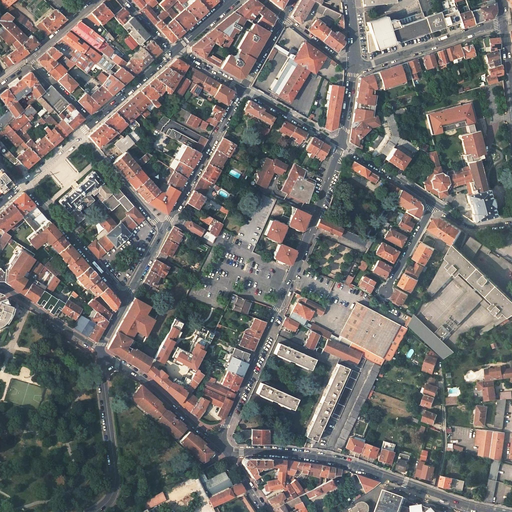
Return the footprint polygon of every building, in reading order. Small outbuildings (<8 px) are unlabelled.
[(77,0),(66,10),(65,11),(67,13),(69,16),(81,6),(88,0),(77,0)] [(151,0),(132,0),(141,10),(151,0)] [(155,0),(151,0),(141,10),(142,11),(156,26),(171,43),(173,41),(176,38),(161,21),(165,17),(166,17),(168,15),(164,10),(157,17),(150,9),(158,3),(157,2),(155,0)] [(163,0),(159,4),(164,10),(168,15),(170,17),(172,19),(183,32),(190,26),(196,21),(176,0),(163,0)] [(176,0),(196,21),(201,17),(207,11),(198,1),(196,0),(176,0)] [(218,1),(217,0),(198,0),(198,1),(207,11),(211,7),(218,1)] [(255,0),(247,0),(242,5),(234,12),(245,19),(253,23),(268,32),(272,25),(276,17),(255,0)] [(269,0),(281,9),(285,0),(269,0)] [(300,24),(308,9),(313,1),(310,0),(299,0),(295,8),(291,17),(300,24)] [(465,0),(452,0),(453,1),(455,1),(459,14),(457,14),(459,21),(462,28),(469,25),(473,24),(469,11),(465,0)] [(486,5),(469,11),(473,24),(491,18),(495,11),(494,5),(493,0),(486,0),(485,1),(486,5)] [(336,23),(342,15),(340,14),(320,4),(318,4),(313,1),(308,9),(336,23)] [(112,15),(103,5),(102,3),(96,8),(91,13),(100,23),(101,24),(112,15)] [(12,16),(24,25),(34,33),(36,30),(31,26),(32,25),(30,22),(28,20),(9,5),(8,6),(7,7),(4,10),(6,12),(12,16)] [(454,6),(440,11),(445,26),(459,21),(457,14),(454,6)] [(113,16),(122,25),(131,17),(125,10),(123,8),(113,16)] [(64,16),(60,12),(55,9),(37,25),(43,32),(42,33),(45,37),(49,34),(63,21),(67,18),(64,16)] [(445,26),(440,11),(425,16),(429,31),(445,26)] [(15,39),(28,52),(39,43),(32,36),(26,41),(23,35),(8,20),(12,16),(6,12),(0,16),(0,24),(2,26),(5,29),(15,39)] [(245,19),(234,12),(226,18),(214,28),(229,37),(245,19)] [(396,19),(388,22),(386,16),(368,22),(371,33),(367,34),(369,52),(429,31),(425,16),(423,12),(396,21),(396,19)] [(91,13),(86,17),(98,26),(100,23),(91,13)] [(342,15),(336,23),(335,24),(342,32),(345,31),(344,23),(343,15),(342,15)] [(122,25),(125,29),(131,36),(139,44),(148,36),(138,25),(131,17),(122,25)] [(167,20),(165,17),(161,21),(176,38),(180,35),(183,32),(172,19),(167,24),(165,21),(167,20)] [(330,31),(323,26),(324,24),(318,19),(317,21),(316,20),(308,30),(312,33),(322,41),(330,31)] [(114,39),(105,29),(99,36),(80,22),(71,30),(99,51),(107,45),(114,39)] [(233,58),(227,55),(224,61),(221,65),(229,70),(228,72),(238,78),(243,77),(249,65),(253,59),(251,58),(256,50),(255,50),(261,40),(263,41),(268,32),(253,23),(249,30),(249,31),(248,33),(246,32),(236,48),(239,50),(233,58)] [(0,35),(9,46),(11,45),(10,44),(11,43),(15,39),(5,29),(2,26),(0,27),(0,35)] [(229,37),(214,28),(210,32),(204,36),(214,42),(218,45),(222,38),(227,41),(225,44),(224,44),(222,47),(226,50),(233,39),(229,37)] [(330,31),(322,41),(330,47),(337,53),(345,43),(341,40),(343,37),(336,32),(334,35),(330,31)] [(89,46),(83,42),(80,46),(75,42),(78,38),(69,32),(64,36),(61,38),(77,50),(83,54),(88,47),(89,46)] [(139,44),(131,36),(125,41),(133,49),(139,44)] [(214,42),(204,36),(191,47),(191,51),(198,55),(211,62),(220,68),(221,65),(224,61),(221,59),(220,61),(212,56),(211,58),(206,55),(214,42)] [(58,41),(57,42),(73,55),(77,50),(61,38),(58,41)] [(489,47),(490,52),(499,49),(498,38),(488,38),(489,47)] [(16,49),(3,59),(9,66),(20,58),(25,55),(28,52),(15,39),(11,43),(16,49)] [(251,58),(253,59),(263,41),(261,40),(255,50),(256,50),(251,58)] [(152,41),(143,49),(152,59),(157,55),(162,51),(156,45),(152,41)] [(304,42),(293,60),(298,63),(278,96),(289,103),(309,70),(314,73),(324,56),(316,50),(312,48),(304,42)] [(465,42),(460,44),(461,48),(463,55),(464,59),(474,55),(471,45),(466,47),(465,42)] [(463,55),(461,48),(460,44),(454,46),(446,49),(449,60),(463,55)] [(107,45),(99,51),(103,54),(107,58),(112,52),(113,50),(107,45)] [(115,64),(120,67),(132,77),(137,73),(149,62),(152,59),(143,49),(140,45),(138,46),(141,49),(130,58),(131,59),(126,63),(112,52),(107,58),(115,64)] [(55,58),(54,57),(56,55),(57,57),(61,54),(51,47),(36,60),(42,66),(47,71),(57,63),(54,60),(55,58)] [(101,57),(88,47),(83,54),(77,50),(73,55),(78,59),(74,64),(79,67),(87,73),(90,69),(94,63),(101,68),(108,73),(110,70),(115,64),(107,58),(103,54),(101,57)] [(446,49),(440,51),(437,52),(439,59),(437,60),(438,65),(449,62),(449,60),(446,49)] [(499,51),(485,56),(489,68),(501,64),(500,58),(499,51)] [(422,57),(426,69),(436,66),(432,54),(428,55),(422,57)] [(73,55),(69,60),(70,60),(74,64),(78,59),(73,55)] [(167,67),(181,76),(187,65),(177,59),(172,63),(167,67)] [(411,61),(406,62),(410,74),(420,71),(416,59),(411,61)] [(293,60),(273,93),(278,96),(298,63),(293,60)] [(365,76),(358,82),(355,106),(352,123),(372,117),(375,98),(374,98),(374,94),(373,93),(373,92),(373,90),(379,88),(380,90),(387,88),(388,89),(404,83),(403,83),(412,80),(410,74),(406,62),(393,67),(371,74),(365,76)] [(52,76),(57,80),(65,72),(66,72),(57,63),(47,71),(52,76)] [(94,63),(90,69),(93,71),(95,67),(100,70),(101,68),(94,63)] [(501,64),(489,68),(488,68),(490,76),(488,77),(486,80),(487,85),(496,83),(495,77),(502,74),(501,69),(501,64)] [(115,74),(113,73),(114,72),(110,70),(108,73),(110,75),(123,84),(123,85),(128,81),(132,77),(120,67),(115,74)] [(160,72),(155,77),(171,89),(178,77),(182,80),(175,92),(181,96),(185,89),(190,81),(184,78),(181,76),(167,67),(160,72)] [(191,67),(184,78),(190,81),(194,84),(200,87),(206,76),(191,67)] [(0,118),(0,127),(2,129),(7,124),(22,112),(23,111),(16,101),(16,100),(14,97),(27,87),(30,90),(31,90),(37,98),(40,95),(54,110),(58,114),(61,112),(66,107),(69,103),(55,89),(50,84),(44,90),(39,84),(40,83),(37,79),(36,80),(30,71),(21,78),(22,78),(7,89),(0,93),(0,97),(4,104),(6,108),(7,107),(9,110),(0,118)] [(65,72),(57,80),(68,92),(77,84),(65,72)] [(108,77),(102,73),(98,79),(103,83),(101,85),(111,95),(117,90),(123,84),(110,75),(108,77)] [(211,79),(206,76),(200,87),(213,95),(220,84),(211,79)] [(147,84),(158,93),(159,94),(164,88),(167,91),(169,92),(171,89),(155,77),(152,80),(147,84)] [(194,84),(190,81),(185,89),(189,91),(194,84)] [(156,106),(156,107),(159,103),(155,99),(158,93),(147,84),(143,87),(140,90),(151,101),(154,104),(156,106)] [(194,84),(189,91),(196,94),(200,87),(194,84)] [(220,84),(213,95),(212,97),(226,105),(234,92),(220,84)] [(98,88),(90,96),(89,96),(92,99),(99,106),(101,104),(108,97),(111,95),(101,85),(98,88)] [(331,90),(325,128),(327,130),(330,132),(336,129),(343,87),(331,85),(331,86),(329,86),(328,89),(331,90)] [(88,94),(90,96),(98,88),(96,86),(88,94)] [(151,101),(140,90),(136,94),(129,100),(141,112),(144,116),(148,112),(144,108),(151,101)] [(77,101),(90,114),(94,110),(99,106),(92,99),(89,96),(90,96),(88,94),(86,92),(77,101)] [(40,95),(37,98),(36,99),(44,106),(48,111),(50,113),(53,110),(53,111),(54,110),(40,95)] [(477,131),(478,135),(482,134),(478,117),(473,119),(468,99),(460,101),(460,104),(459,104),(458,101),(433,108),(434,111),(432,111),(431,109),(423,111),(429,132),(463,122),(466,133),(477,131)] [(141,112),(129,100),(123,105),(115,112),(126,123),(132,128),(133,129),(134,128),(135,127),(136,128),(137,128),(138,127),(139,126),(138,124),(133,118),(141,112)] [(258,117),(270,123),(274,117),(262,110),(263,109),(248,100),(243,109),(258,118),(258,117)] [(84,118),(69,103),(66,107),(70,111),(65,117),(61,112),(58,114),(63,119),(72,129),(79,123),(84,118)] [(23,111),(22,112),(29,120),(33,117),(31,115),(36,111),(29,105),(23,111)] [(212,117),(209,123),(215,126),(220,117),(224,110),(215,105),(212,109),(216,112),(213,117),(212,117)] [(40,112),(38,114),(41,116),(48,111),(44,106),(43,110),(42,110),(40,112)] [(407,107),(394,111),(396,116),(405,114),(405,113),(408,112),(407,107)] [(29,120),(22,112),(7,124),(39,157),(47,151),(54,145),(44,135),(40,139),(39,138),(37,140),(38,141),(36,143),(25,132),(34,124),(29,120)] [(126,123),(115,112),(109,117),(103,122),(102,123),(116,132),(126,123)] [(208,122),(191,112),(186,122),(195,127),(199,120),(202,122),(200,126),(205,128),(208,122)] [(392,137),(381,153),(386,157),(392,149),(396,143),(399,138),(393,117),(391,112),(381,115),(384,122),(387,121),(392,137)] [(58,123),(50,115),(44,119),(51,127),(52,126),(53,128),(62,137),(65,135),(68,133),(58,123)] [(164,115),(154,126),(157,128),(159,130),(162,125),(163,125),(165,123),(167,121),(169,118),(164,115)] [(357,139),(359,137),(369,127),(378,125),(380,124),(379,122),(380,122),(379,117),(376,117),(376,116),(372,117),(352,123),(349,143),(359,148),(360,140),(357,140),(357,139)] [(63,119),(58,123),(68,133),(70,131),(72,129),(63,119)] [(288,123),(285,121),(280,130),(290,136),(295,127),(288,123)] [(116,132),(102,123),(97,127),(88,135),(99,147),(116,132)] [(23,150),(20,153),(18,155),(16,157),(18,160),(26,169),(33,163),(39,157),(7,124),(2,129),(0,130),(0,137),(5,133),(16,145),(19,142),(25,148),(23,150)] [(56,143),(62,137),(53,128),(50,130),(46,125),(43,128),(43,129),(42,130),(39,127),(38,128),(44,135),(54,145),(56,143)] [(183,143),(200,153),(204,145),(205,143),(199,140),(198,143),(172,128),(171,129),(168,127),(165,133),(183,143)] [(294,140),(299,142),(302,138),(303,139),(306,134),(303,132),(295,127),(290,136),(295,138),(294,140)] [(132,128),(115,143),(123,153),(125,151),(134,143),(134,144),(141,138),(133,129),(132,128)] [(145,142),(147,140),(134,128),(133,129),(141,138),(145,142)] [(463,163),(465,162),(476,160),(481,158),(480,155),(482,155),(478,135),(477,131),(466,133),(458,136),(457,137),(459,139),(460,139),(463,155),(462,155),(463,163)] [(237,145),(240,140),(226,133),(223,138),(235,144),(237,145)] [(375,134),(367,146),(373,150),(381,138),(375,134)] [(312,137),(305,149),(314,155),(321,142),(316,139),(312,137)] [(228,156),(235,144),(223,138),(220,143),(216,150),(226,155),(228,156)] [(399,138),(396,143),(414,153),(418,148),(399,138)] [(0,151),(12,161),(16,157),(10,151),(0,140),(0,151)] [(324,144),(321,142),(314,155),(322,159),(329,147),(324,144)] [(421,142),(418,148),(424,152),(428,146),(421,142)] [(180,161),(192,168),(196,161),(200,153),(183,143),(175,158),(180,161)] [(386,157),(385,160),(399,170),(407,159),(392,149),(386,157)] [(226,155),(216,150),(215,152),(211,158),(209,162),(220,168),(222,165),(221,164),(226,155)] [(435,150),(426,153),(431,169),(432,174),(429,180),(424,181),(422,181),(424,190),(427,189),(437,196),(437,198),(446,195),(446,193),(451,187),(471,182),(475,193),(466,196),(469,206),(470,206),(472,214),(471,214),(473,222),(494,216),(492,207),(494,206),(492,199),(490,200),(487,190),(484,191),(476,160),(465,162),(466,167),(445,172),(440,167),(436,155),(438,154),(437,151),(435,152),(435,150)] [(125,151),(123,153),(112,163),(119,171),(126,178),(139,167),(125,151)] [(147,152),(139,159),(143,163),(152,155),(147,152)] [(272,171),(277,173),(278,170),(282,172),(283,171),(284,171),(287,165),(281,162),(281,161),(275,158),(271,160),(266,157),(265,158),(261,159),(260,162),(261,167),(259,171),(254,173),(253,176),(255,183),(265,188),(268,181),(268,179),(272,171)] [(174,170),(180,161),(175,158),(169,167),(174,170)] [(180,161),(174,170),(186,178),(189,173),(192,168),(180,161)] [(349,168),(374,183),(378,177),(353,161),(351,164),(349,168)] [(213,182),(220,168),(209,162),(201,176),(212,182),(213,182)] [(307,170),(294,163),(280,191),(287,193),(286,195),(303,203),(304,202),(308,204),(316,181),(312,179),(304,175),(307,170)] [(139,167),(126,178),(130,183),(135,189),(147,178),(139,167)] [(2,169),(0,170),(11,182),(12,181),(2,169)] [(11,182),(0,170),(0,191),(6,187),(11,182)] [(174,170),(167,184),(169,185),(179,190),(183,184),(186,178),(174,170)] [(314,174),(307,170),(304,175),(312,179),(314,174)] [(65,195),(58,201),(68,212),(78,222),(84,217),(79,211),(85,205),(86,206),(89,204),(90,205),(95,201),(98,201),(101,205),(103,203),(105,206),(100,210),(103,212),(117,200),(113,196),(101,183),(101,182),(92,172),(85,178),(85,179),(79,184),(76,187),(72,190),(72,191),(66,196),(65,195)] [(205,195),(212,182),(201,176),(198,182),(194,189),(205,195)] [(157,190),(147,178),(135,189),(141,195),(146,202),(157,190)] [(179,190),(169,185),(165,193),(158,189),(157,190),(146,202),(167,214),(179,190)] [(393,186),(390,190),(390,191),(391,194),(396,196),(399,190),(398,188),(393,186)] [(114,195),(113,196),(117,200),(123,195),(122,193),(120,193),(120,192),(118,192),(118,189),(114,190),(115,193),(113,194),(114,195)] [(198,208),(205,195),(194,189),(191,195),(187,202),(198,208)] [(407,195),(399,190),(396,196),(393,200),(407,209),(405,213),(416,219),(421,211),(420,210),(419,203),(419,202),(407,195)] [(22,216),(25,219),(30,225),(35,231),(48,219),(28,197),(23,191),(16,197),(10,202),(22,216)] [(126,239),(126,238),(130,234),(128,232),(144,218),(123,195),(117,200),(103,212),(91,222),(94,225),(98,222),(108,233),(97,242),(94,240),(93,240),(86,246),(97,259),(113,245),(115,247),(119,244),(120,244),(126,239)] [(222,205),(209,197),(208,199),(209,201),(220,207),(222,205)] [(0,229),(3,232),(22,216),(10,202),(0,210),(0,229)] [(187,202),(184,208),(195,214),(198,208),(187,202)] [(287,225),(288,226),(300,231),(301,231),(302,230),(309,215),(308,215),(308,214),(294,207),(291,215),(287,224),(287,225)] [(223,223),(204,212),(200,218),(210,223),(211,222),(215,224),(211,232),(216,236),(223,223)] [(410,218),(403,214),(397,225),(408,232),(412,224),(408,222),(410,218)] [(7,235),(25,219),(22,216),(16,222),(17,223),(5,234),(7,235)] [(434,221),(430,229),(454,244),(455,243),(462,231),(450,223),(442,218),(435,220),(434,221)] [(13,240),(30,225),(25,219),(7,235),(9,237),(13,240)] [(49,220),(48,219),(35,231),(36,232),(37,233),(50,222),(49,220)] [(211,232),(188,219),(185,224),(188,226),(187,227),(200,234),(201,234),(213,241),(216,236),(211,232)] [(271,220),(264,235),(265,236),(265,237),(277,242),(278,242),(279,241),(286,226),(285,225),(285,224),(272,219),(271,220)] [(339,235),(368,248),(371,243),(319,219),(318,222),(316,226),(339,236),(339,235)] [(57,230),(50,222),(37,233),(42,239),(49,233),(55,239),(60,234),(57,230)] [(171,232),(167,238),(177,244),(184,233),(180,231),(181,229),(174,225),(171,232)] [(405,238),(389,229),(383,238),(400,247),(405,238)] [(0,250),(8,239),(9,237),(7,235),(5,234),(4,232),(0,237),(0,250)] [(3,271),(4,281),(5,282),(13,288),(20,277),(19,274),(21,270),(28,277),(32,271),(38,262),(43,266),(48,261),(53,257),(47,252),(44,248),(46,246),(48,245),(42,239),(37,233),(30,239),(26,242),(5,273),(3,271)] [(65,239),(60,234),(55,239),(50,243),(53,246),(51,247),(57,254),(58,252),(69,243),(65,239)] [(435,242),(425,237),(422,243),(431,248),(435,242)] [(454,244),(452,247),(447,256),(452,260),(448,265),(451,268),(451,269),(454,273),(455,272),(458,275),(459,274),(462,271),(495,302),(491,306),(490,307),(493,309),(493,310),(497,314),(497,313),(500,316),(505,312),(510,317),(511,315),(511,299),(471,259),(479,248),(487,253),(489,249),(476,240),(471,237),(462,250),(455,243),(454,244)] [(163,246),(157,256),(165,261),(168,255),(171,256),(177,244),(167,238),(163,246)] [(0,250),(0,262),(14,243),(8,239),(0,250)] [(68,264),(79,255),(74,249),(69,243),(58,252),(62,257),(61,258),(64,261),(65,260),(68,264)] [(295,250),(280,243),(279,244),(278,244),(273,256),(273,257),(273,258),(288,265),(289,264),(290,264),(296,251),(295,251),(295,250)] [(375,253),(391,263),(397,252),(381,243),(375,253)] [(434,249),(431,248),(422,243),(414,258),(419,261),(425,265),(426,265),(429,259),(431,255),(434,249)] [(447,256),(452,247),(446,244),(441,253),(447,256)] [(84,260),(79,255),(68,264),(67,265),(77,275),(88,265),(84,260)] [(447,256),(428,291),(432,295),(452,275),(468,290),(453,305),(457,309),(475,290),(459,274),(458,275),(455,272),(454,273),(451,269),(451,268),(448,265),(452,260),(447,256)] [(153,265),(150,270),(159,275),(163,277),(169,267),(156,259),(153,265)] [(364,271),(367,264),(361,260),(358,267),(364,271)] [(389,267),(377,260),(372,270),(383,277),(389,267)] [(43,266),(47,269),(54,274),(55,276),(60,271),(48,261),(43,266)] [(417,280),(425,265),(419,261),(415,269),(410,266),(405,273),(417,280)] [(43,266),(38,262),(32,271),(36,273),(38,274),(43,266)] [(76,276),(86,288),(88,285),(98,277),(93,271),(88,265),(77,275),(76,276)] [(43,266),(38,274),(34,280),(38,282),(47,269),(43,266)] [(20,277),(13,288),(18,291),(26,279),(28,277),(21,270),(19,274),(20,277)] [(153,287),(159,275),(150,270),(145,279),(141,286),(148,291),(151,286),(153,287)] [(417,280),(405,273),(399,285),(412,292),(419,280),(417,280)] [(54,274),(45,286),(43,290),(50,294),(60,280),(57,277),(55,276),(54,274)] [(348,286),(352,277),(348,275),(344,284),(348,286)] [(99,293),(107,286),(102,282),(98,277),(88,285),(97,295),(99,293)] [(370,289),(369,289),(373,282),(371,281),(363,277),(361,281),(360,280),(358,283),(359,284),(357,288),(368,294),(370,289)] [(26,279),(18,291),(24,295),(32,283),(30,282),(26,279)] [(35,303),(43,290),(45,286),(40,283),(37,287),(32,283),(24,295),(35,303)] [(107,286),(99,293),(113,310),(116,306),(119,300),(113,293),(107,286)] [(393,297),(392,299),(402,305),(408,295),(397,289),(393,297)] [(50,294),(43,290),(35,303),(42,307),(51,294),(50,294)] [(72,295),(75,297),(78,294),(73,290),(73,291),(68,299),(70,300),(72,295)] [(475,290),(457,309),(452,314),(460,322),(480,302),(483,298),(475,290)] [(51,294),(42,307),(49,312),(58,299),(51,294)] [(412,318),(409,316),(403,327),(356,302),(340,334),(342,335),(340,340),(330,334),(330,333),(313,324),(313,325),(308,322),(313,311),(315,312),(315,313),(321,316),(325,309),(297,294),(295,296),(300,298),(297,303),(289,318),(297,323),(311,330),(320,335),(323,336),(328,339),(325,346),(323,350),(355,365),(360,356),(365,359),(374,363),(380,367),(382,363),(384,359),(386,360),(390,361),(406,328),(409,324),(412,318)] [(252,300),(239,295),(233,308),(246,313),(252,300)] [(94,297),(88,303),(94,308),(108,320),(111,315),(94,297)] [(116,331),(135,341),(142,344),(143,342),(148,333),(159,311),(135,297),(126,313),(116,331)] [(0,325),(3,324),(4,322),(6,319),(7,317),(8,314),(11,307),(11,306),(10,306),(10,305),(10,304),(9,302),(10,299),(7,298),(5,298),(5,299),(6,301),(0,302),(0,325)] [(58,298),(58,299),(49,312),(57,317),(61,309),(65,303),(58,298)] [(506,319),(508,318),(510,317),(505,312),(500,316),(497,313),(497,314),(493,310),(493,309),(490,307),(491,306),(483,298),(480,302),(494,316),(494,321),(478,331),(481,335),(501,323),(506,319)] [(81,308),(67,299),(65,303),(61,309),(74,318),(81,308)] [(13,307),(11,307),(8,314),(7,317),(6,319),(4,322),(6,323),(8,319),(10,315),(12,311),(13,307)] [(108,320),(94,308),(91,314),(89,314),(87,317),(104,327),(106,324),(108,320)] [(409,316),(412,318),(414,315),(415,314),(407,309),(405,314),(409,316)] [(84,334),(96,341),(104,327),(87,317),(81,313),(72,326),(84,334)] [(409,324),(427,341),(445,358),(453,353),(442,342),(434,334),(414,315),(412,318),(409,324)] [(175,317),(154,358),(162,363),(169,349),(171,345),(173,341),(175,342),(184,324),(182,323),(183,321),(175,317)] [(245,329),(244,330),(243,333),(257,339),(261,330),(265,321),(254,317),(249,329),(247,328),(245,329)] [(289,318),(285,317),(281,325),(293,331),(297,323),(289,318)] [(442,325),(434,334),(442,342),(451,333),(442,325)] [(187,369),(194,372),(196,370),(204,352),(212,335),(213,334),(201,328),(200,331),(197,329),(194,334),(195,335),(192,341),(193,342),(187,352),(177,346),(176,348),(174,352),(171,357),(175,358),(173,362),(182,366),(183,364),(188,366),(187,369)] [(213,334),(212,335),(220,339),(223,333),(215,330),(213,334)] [(320,335),(311,330),(309,333),(307,336),(308,336),(307,338),(306,338),(305,341),(304,344),(302,347),(313,352),(320,335)] [(135,341),(116,331),(110,342),(111,351),(112,351),(129,362),(141,369),(145,371),(150,363),(151,362),(152,363),(154,359),(135,348),(132,354),(129,352),(135,341)] [(153,336),(148,333),(143,342),(148,344),(153,336)] [(252,350),(257,339),(243,333),(238,344),(252,350)] [(278,343),(273,354),(309,370),(314,359),(278,343)] [(430,349),(428,355),(438,359),(438,357),(430,349)] [(432,373),(438,359),(428,355),(423,366),(428,368),(427,371),(432,373)] [(360,356),(355,365),(355,366),(361,369),(365,359),(360,356)] [(164,388),(165,389),(172,380),(173,379),(166,373),(166,374),(161,369),(159,369),(158,370),(150,363),(145,371),(156,381),(164,388)] [(347,368),(337,363),(304,435),(308,437),(315,440),(347,368)] [(374,363),(334,447),(341,450),(369,389),(372,385),(380,367),(374,363)] [(486,374),(486,381),(493,380),(506,378),(510,378),(511,377),(511,367),(511,368),(507,373),(504,374),(503,372),(505,372),(506,370),(505,366),(496,367),(496,368),(491,369),(491,371),(489,374),(486,374)] [(203,375),(196,370),(194,372),(191,380),(189,383),(190,384),(186,390),(187,391),(180,403),(179,404),(182,405),(186,407),(190,411),(197,404),(199,399),(191,393),(203,375)] [(228,370),(222,383),(232,388),(236,389),(237,385),(241,376),(233,372),(228,370)] [(331,416),(338,419),(359,373),(352,370),(331,416)] [(189,383),(191,380),(182,375),(180,380),(175,378),(172,380),(165,389),(168,392),(180,403),(187,391),(186,390),(190,384),(189,383)] [(436,380),(427,376),(425,383),(434,386),(436,380)] [(202,392),(200,396),(209,400),(221,406),(229,390),(215,383),(208,380),(207,380),(202,392)] [(485,396),(485,401),(496,400),(495,389),(492,389),(491,387),(494,387),(493,380),(486,381),(477,382),(479,396),(485,396)] [(148,412),(153,417),(162,407),(159,404),(160,404),(148,393),(149,392),(138,383),(128,395),(147,413),(148,412)] [(296,399),(260,383),(255,393),(292,409),(296,399)] [(435,397),(438,388),(434,386),(425,383),(424,388),(421,387),(420,389),(423,390),(422,393),(424,393),(435,397)] [(231,391),(229,390),(221,406),(218,413),(225,416),(228,409),(236,393),(234,392),(231,391)] [(431,407),(435,397),(424,393),(420,403),(431,407)] [(209,400),(200,396),(199,399),(197,404),(190,411),(194,414),(198,418),(205,409),(209,400)] [(458,396),(445,398),(445,400),(445,405),(459,403),(458,396)] [(507,399),(501,400),(499,400),(495,427),(503,428),(507,399)] [(162,407),(153,417),(162,424),(161,426),(170,434),(171,433),(175,437),(182,429),(184,427),(182,424),(165,410),(162,407)] [(487,409),(478,407),(475,424),(485,426),(487,409)] [(166,408),(165,410),(182,424),(183,423),(166,408)] [(427,410),(423,409),(421,414),(425,416),(423,421),(434,424),(437,415),(426,411),(427,410)] [(153,417),(152,418),(161,426),(162,424),(153,417)] [(439,436),(440,432),(429,427),(427,432),(439,436)] [(250,430),(240,430),(239,438),(246,438),(246,439),(250,439),(250,444),(268,444),(268,429),(250,429),(250,430)] [(193,435),(188,430),(186,432),(179,440),(201,461),(206,458),(205,457),(210,451),(193,435)] [(505,434),(494,432),(483,431),(480,446),(479,455),(494,459),(501,460),(505,434)] [(194,434),(193,435),(210,451),(205,457),(206,458),(210,455),(211,454),(212,453),(212,451),(211,450),(211,449),(201,440),(194,434)] [(360,453),(364,442),(349,437),(345,447),(360,453)] [(179,440),(178,441),(201,461),(179,440)] [(393,452),(395,448),(396,444),(384,441),(379,461),(391,465),(394,452),(393,452)] [(360,453),(373,458),(377,447),(364,442),(360,453)] [(269,466),(269,459),(256,459),(244,458),(242,463),(252,478),(258,475),(256,473),(255,470),(259,468),(262,469),(269,466)] [(409,461),(399,458),(397,469),(407,471),(409,461)] [(285,460),(269,459),(269,466),(278,467),(278,470),(283,470),(284,470),(285,460)] [(494,459),(489,479),(496,481),(501,460),(494,459)] [(296,470),(290,469),(291,461),(288,461),(286,460),(285,471),(294,476),(296,470)] [(426,463),(420,461),(416,476),(432,480),(435,467),(425,464),(426,463)] [(302,469),(302,473),(308,475),(309,463),(305,463),(304,463),(303,462),(303,463),(301,469),(302,469)] [(319,477),(319,476),(322,465),(320,465),(315,464),(309,463),(308,475),(311,475),(312,471),(314,472),(313,476),(319,477)] [(326,477),(326,476),(329,467),(326,466),(322,465),(319,476),(326,477)] [(339,475),(341,470),(334,468),(329,467),(326,476),(333,477),(333,475),(338,475),(339,475)] [(197,473),(208,497),(233,485),(225,470),(209,478),(204,469),(197,473)] [(282,486),(284,470),(283,470),(278,470),(277,479),(267,482),(267,483),(262,486),(263,488),(260,489),(262,493),(265,496),(271,493),(271,490),(282,486)] [(294,476),(285,471),(284,479),(288,485),(289,484),(296,493),(298,491),(302,488),(295,479),(292,481),(294,476)] [(375,481),(357,475),(363,488),(375,481)] [(459,480),(442,476),(440,486),(457,489),(459,480)] [(283,486),(285,492),(287,496),(294,492),(288,485),(284,479),(283,486)] [(331,479),(306,492),(309,499),(335,486),(331,479)] [(496,481),(489,479),(484,502),(492,504),(496,481)] [(233,485),(208,497),(213,506),(243,491),(244,491),(238,482),(237,483),(233,485)] [(163,492),(157,495),(161,502),(166,500),(163,492)] [(281,492),(267,499),(269,502),(270,504),(272,503),(272,504),(285,498),(281,492)] [(294,492),(287,496),(289,501),(298,497),(294,492)] [(403,504),(405,499),(385,492),(377,511),(368,511),(369,511),(369,509),(369,508),(368,506),(368,505),(367,504),(365,503),(363,503),(361,502),(360,503),(358,504),(356,505),(357,507),(349,511),(401,511),(404,504),(403,504)] [(157,495),(144,502),(147,509),(161,502),(157,495)] [(287,502),(284,504),(287,511),(295,507),(301,502),(299,496),(298,497),(289,501),(287,502)] [(272,509),(273,510),(284,504),(287,502),(285,498),(272,504),(272,503),(270,504),(269,504),(271,507),(272,509)] [(305,511),(301,502),(295,507),(297,511),(287,511),(305,511)]
